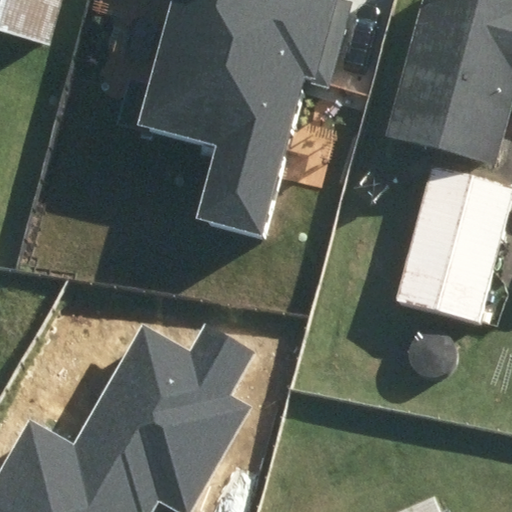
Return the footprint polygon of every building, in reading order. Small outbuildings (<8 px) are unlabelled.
[(0,0),(0,39),(45,52),(59,0),(0,0)] [(193,223),(269,242),(309,82),(333,88),(354,0),(169,0),(141,124),(215,146),(193,223)] [(511,0),(419,0),(380,142),(490,173),(511,94),(511,0)] [(428,171),(390,306),(471,328),(509,193),(428,171)] [(0,511),(150,511),(157,501),(175,511),(195,511),(255,405),(236,394),(261,351),(205,319),(189,348),(141,321),(74,439),(28,414),(0,463),(0,511)]
